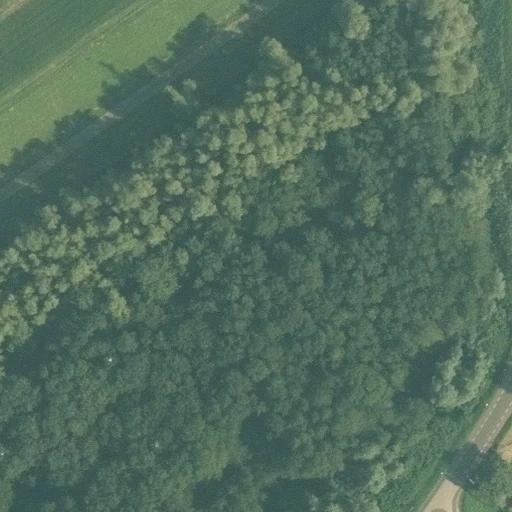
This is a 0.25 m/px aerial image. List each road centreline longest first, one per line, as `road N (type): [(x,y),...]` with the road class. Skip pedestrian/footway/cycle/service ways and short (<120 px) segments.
road 1 (track): [(0,194),(273,0)]
road 2 (secondary): [(436,511),(511,388)]
